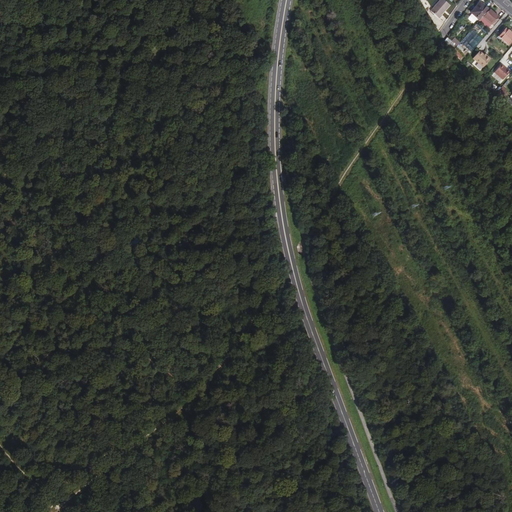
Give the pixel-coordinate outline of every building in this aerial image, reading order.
[(450,6),(443,0),(440,0),(431,11),(439,19),(442,16),(441,15),(450,6)] [(471,13),(479,21),(483,17),(489,10),(480,3),(475,8),(471,13)] [(498,17),(489,9),(489,10),(483,17),(492,25),(498,17)] [(472,29),(461,42),(466,47),(478,33),(480,35),(483,32),(479,29),(476,32),(472,29)] [(508,45),(511,40),(511,34),(506,29),(499,37),(508,45)] [(447,38),(444,41),(445,43),(450,49),(451,51),(454,49),(453,48),(453,46),(455,45),(452,42),(447,38)] [(454,49),(451,51),(452,52),(460,43),(455,39),(452,42),(455,45),(453,46),(453,48),(454,49)] [(457,49),(453,52),(461,61),(464,58),(457,49)] [(483,68),(490,60),(485,55),(484,56),(479,52),(473,59),(483,68)] [(494,73),(503,81),(510,72),(501,65),(494,73)] [(511,96),(502,87),(497,93),(507,101),(511,96)]
